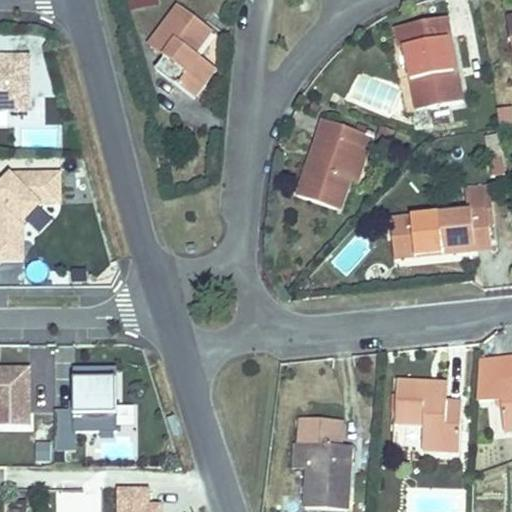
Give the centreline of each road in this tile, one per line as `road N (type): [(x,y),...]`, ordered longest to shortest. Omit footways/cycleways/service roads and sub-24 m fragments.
road 1 (tertiary): [(75,0),(172,283)]
road 2 (residential): [(347,0),(267,102),(237,265)]
road 3 (residential): [(258,336),(511,307)]
road 4 (residential): [(0,317),(182,316)]
road 5 (tertiary): [(195,358),(238,511)]
